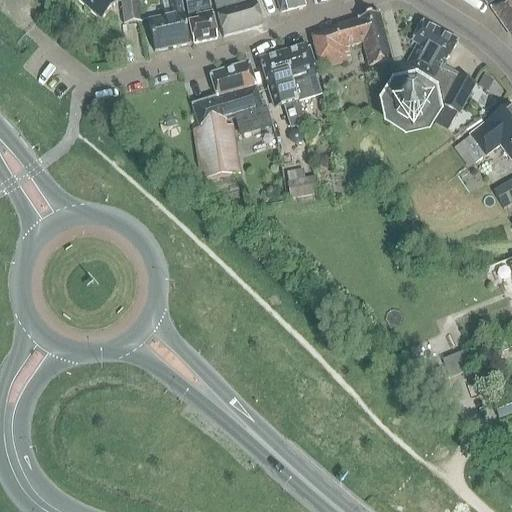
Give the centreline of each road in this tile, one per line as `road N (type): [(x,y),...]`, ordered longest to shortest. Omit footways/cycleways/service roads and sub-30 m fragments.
road 1 (residential): [(29,30),(86,85),(251,44),(377,0)]
road 2 (primary): [(115,348),(139,353),(318,495)]
road 3 (primary): [(318,495),(191,365),(151,311)]
road 4 (tertiary): [(79,511),(35,481),(22,437),(26,404),(57,359),(71,352)]
road 5 (primary): [(151,311),(147,251),(117,223),(77,216)]
road 6 (tertiary): [(511,69),(489,45),(411,0)]
